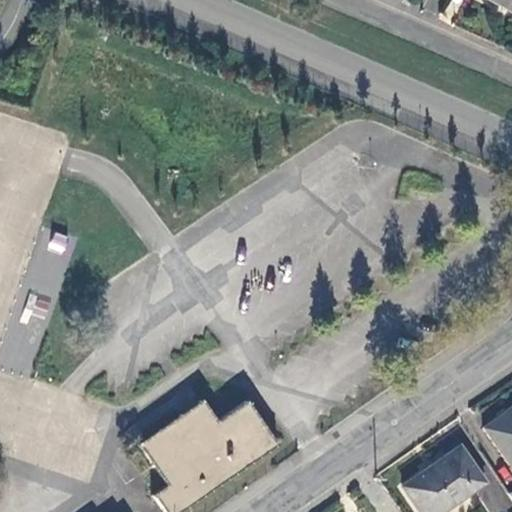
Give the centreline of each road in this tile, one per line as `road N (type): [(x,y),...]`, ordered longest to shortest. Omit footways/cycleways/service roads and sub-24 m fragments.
road 1 (tertiary): [(511,139),(194,0)]
road 2 (tertiary): [(264,511),(511,339)]
road 3 (residential): [(511,73),(344,0)]
